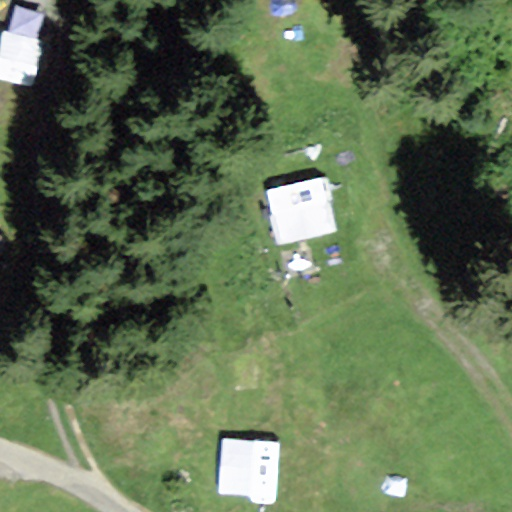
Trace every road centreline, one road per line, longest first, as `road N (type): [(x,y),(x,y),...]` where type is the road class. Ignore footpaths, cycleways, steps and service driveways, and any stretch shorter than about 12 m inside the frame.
road 1 (track): [(394,222),(511,428)]
road 2 (track): [(0,457),(108,511)]
